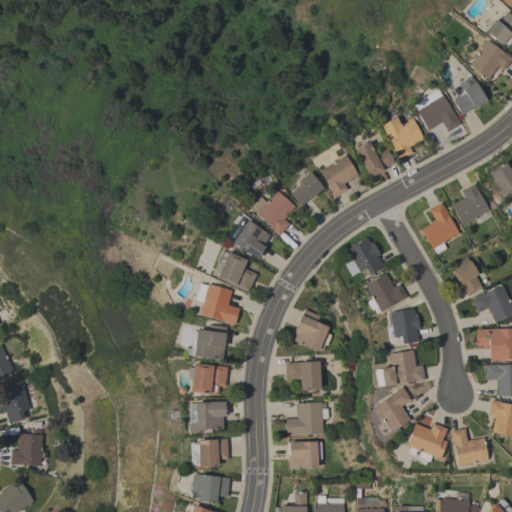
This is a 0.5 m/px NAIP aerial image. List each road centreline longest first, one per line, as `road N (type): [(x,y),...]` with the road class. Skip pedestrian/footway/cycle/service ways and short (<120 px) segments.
road 1 (residential): [(511,123),(332,232),(280,296),(254,381),(250,511)]
road 2 (residential): [(381,203),(434,303),(454,398)]
